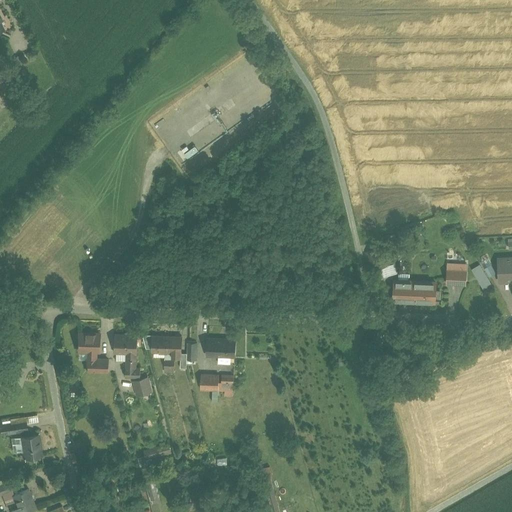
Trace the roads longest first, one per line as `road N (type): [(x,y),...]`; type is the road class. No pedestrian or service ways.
road 1 (unclassified): [(256,0),(321,69),(379,320)]
road 2 (unclassified): [(379,320),(50,309)]
road 3 (residential): [(50,309),(49,365),(84,511)]
road 4 (unclassified): [(511,324),(379,320)]
